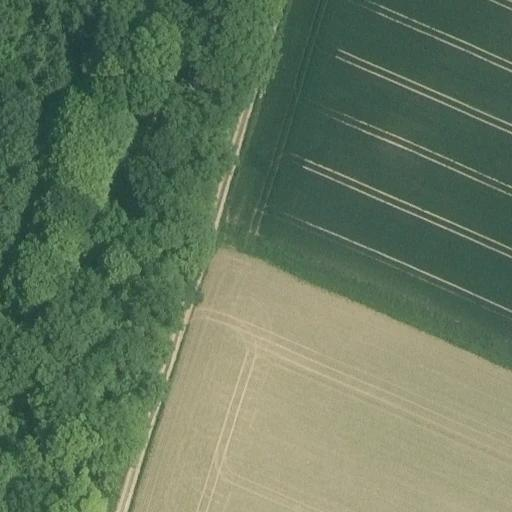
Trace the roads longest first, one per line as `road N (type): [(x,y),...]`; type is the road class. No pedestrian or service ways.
road 1 (track): [(281,0),(121,511)]
road 2 (track): [(137,0),(0,434)]
